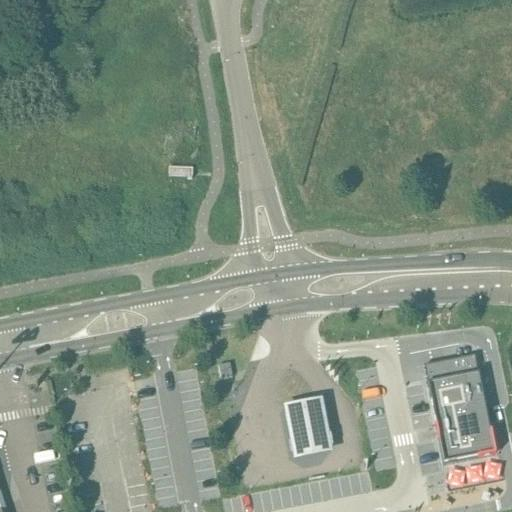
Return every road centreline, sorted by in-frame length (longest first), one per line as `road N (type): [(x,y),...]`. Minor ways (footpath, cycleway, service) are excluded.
road 1 (tertiary): [(0,361),(275,310)]
road 2 (tertiary): [(256,279),(0,325)]
road 3 (tertiary): [(275,310),(511,285)]
road 4 (tertiary): [(511,261),(283,274)]
road 5 (unclassified): [(223,0),(259,180)]
